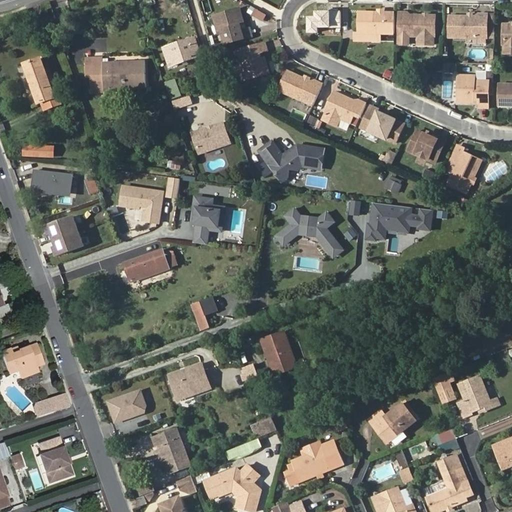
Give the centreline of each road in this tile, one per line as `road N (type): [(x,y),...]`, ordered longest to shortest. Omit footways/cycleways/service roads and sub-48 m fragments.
road 1 (residential): [(511,138),(472,128),(302,50),(292,24),(303,0)]
road 2 (unclassified): [(84,408),(0,170)]
